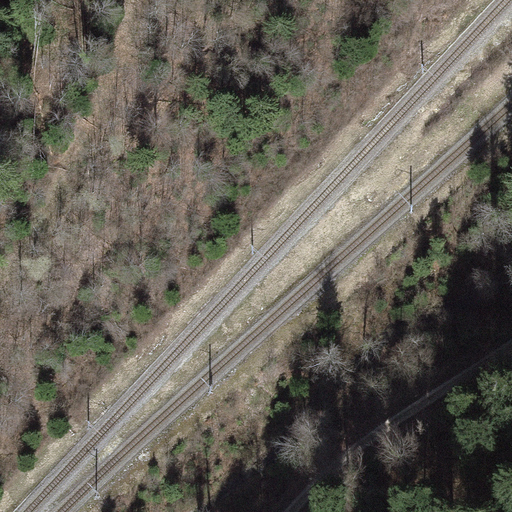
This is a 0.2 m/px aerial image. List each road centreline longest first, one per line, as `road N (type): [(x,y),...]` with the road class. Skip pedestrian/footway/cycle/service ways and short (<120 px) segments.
road 1 (track): [(0,281),(46,212),(135,0)]
road 2 (track): [(511,356),(404,429),(308,511)]
